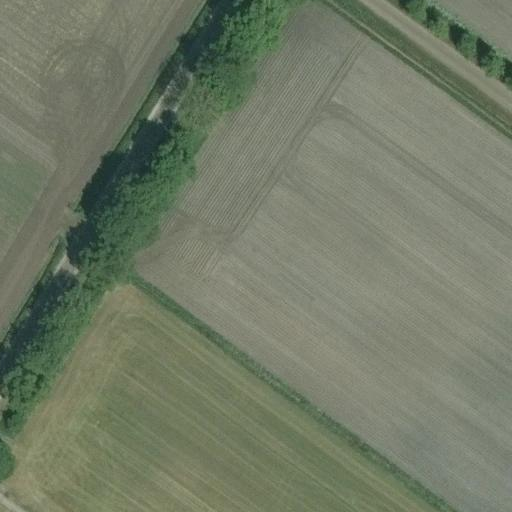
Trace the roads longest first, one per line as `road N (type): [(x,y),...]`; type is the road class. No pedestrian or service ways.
road 1 (unclassified): [(0,368),(230,0)]
road 2 (unclassified): [(511,109),(360,0)]
